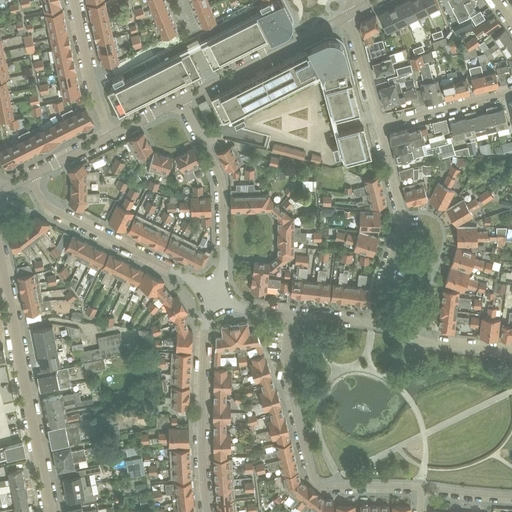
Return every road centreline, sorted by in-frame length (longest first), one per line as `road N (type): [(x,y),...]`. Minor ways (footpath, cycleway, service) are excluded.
road 1 (residential): [(422,488),(315,482),(285,372),(291,313)]
road 2 (unclassified): [(50,511),(0,257)]
road 3 (residential): [(29,176),(51,210),(213,294)]
road 4 (residential): [(207,511),(203,397),(213,294)]
road 5 (residential): [(372,323),(402,224),(378,124)]
road 6 (residential): [(213,294),(224,256),(219,173),(180,100)]
road 7 (unclassified): [(180,100),(346,15)]
road 8 (residential): [(511,354),(435,345),(372,323)]
road 9 (residential): [(111,135),(73,0)]
road 10 (residential): [(378,124),(511,92)]
